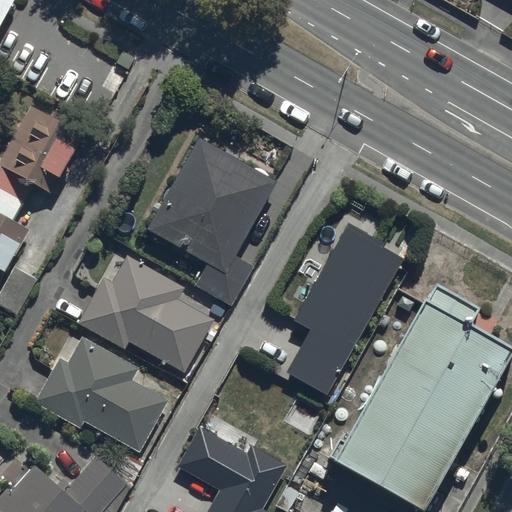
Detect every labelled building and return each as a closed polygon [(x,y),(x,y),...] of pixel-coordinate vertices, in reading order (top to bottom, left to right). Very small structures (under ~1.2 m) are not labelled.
[(0,287),(30,234),(12,224),(33,188),(49,197),(83,138),(31,108),(0,162),(0,287)] [(198,141),(148,234),(206,266),(197,282),(232,302),(252,267),(238,258),(278,186),(198,141)] [(385,247),(346,228),(294,323),(309,332),(285,375),(327,398),(403,261),(383,250),(385,247)] [(175,302),(183,289),(116,254),(78,324),(125,349),(128,344),(186,375),(214,323),(175,302)] [(15,283),(8,278),(0,293),(0,307),(17,317),(36,281),(20,273),(15,283)] [(429,511),(511,357),(511,353),(417,303),(328,470),(408,511),(429,511)] [(167,402),(131,382),(137,370),(82,339),(81,341),(70,334),(54,360),(58,362),(33,405),(79,431),(84,422),(138,453),(167,402)] [(263,511),(262,511),(287,469),(233,438),(228,446),(198,429),(176,468),(218,492),(206,511),(263,511)] [(62,493),(34,467),(0,502),(0,511),(102,511),(127,484),(95,456),(62,493)]
